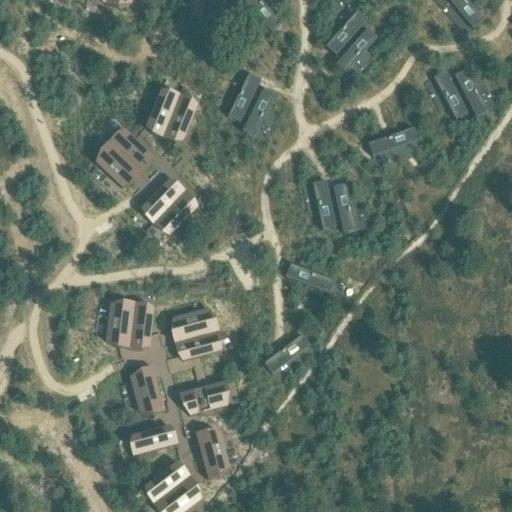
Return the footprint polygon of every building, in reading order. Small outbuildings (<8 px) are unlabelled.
[(257,0),(238,0),(270,34),(280,25),(257,0)] [(464,0),(445,0),(473,33),(484,24),(464,0)] [(356,14),(325,50),(335,60),(367,23),(356,14)] [(366,32),(335,68),(345,78),(377,41),(366,32)] [(466,72),(454,79),(476,121),(489,115),(466,72)] [(445,74),(433,81),(455,123),(468,117),(445,74)] [(247,77),(227,120),(239,126),(260,83),(247,77)] [(262,91),(241,135),(254,141),(274,98),(262,91)] [(160,95),(146,131),(150,136),(161,140),(178,99),(167,95),(160,95)] [(178,100),(162,140),(173,145),(179,145),(194,108),(189,104),(178,100)] [(413,132),(367,147),(372,161),(417,145),(413,132)] [(117,137),(109,146),(140,176),(149,167),(151,162),(123,134),(117,137)] [(100,154),(95,166),(120,190),(132,185),(140,176),(109,146),(100,154)] [(168,185),(141,213),(144,219),(152,227),(183,196),(174,187),(168,185)] [(325,185),(311,188),(322,235),(335,232),(325,185)] [(346,188),(332,191),(342,238),(356,235),(346,188)] [(183,196),(153,227),(161,236),(167,238),(194,210),(192,204),(183,196)] [(290,269),(284,282),(329,300),(334,287),(290,269)] [(109,310),(105,344),(117,350),(129,351),(134,308),(122,306),(109,310)] [(134,308),(129,351),(141,353),(147,351),(152,312),(146,309),(134,308)] [(173,323),(172,336),(175,348),(217,336),(214,324),(206,314),(173,323)] [(217,336),(175,348),(178,359),(182,365),(220,354),(220,348),(217,336)] [(301,339),(263,368),(271,379),(309,350),(301,339)] [(139,374),(128,381),(138,415),(150,416),(162,413),(150,370),(139,374)] [(222,386),(180,398),(183,409),(191,420),(224,410),(226,398),(222,386)] [(129,440),(129,447),(132,458),(174,446),(171,435),(167,430),(129,440)] [(207,437),(195,440),(207,482),(218,479),(229,472),(219,438),(207,437)] [(175,468),(143,492),(145,498),(152,508),(187,481),(180,471),(175,468)] [(188,481),(153,508),(155,511),(187,511),(199,503),(195,491),(188,481)]
